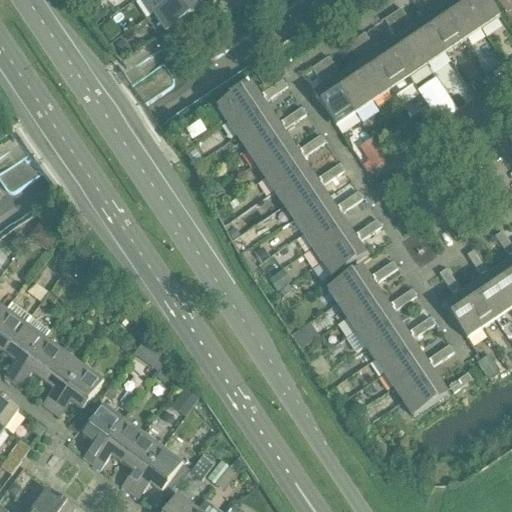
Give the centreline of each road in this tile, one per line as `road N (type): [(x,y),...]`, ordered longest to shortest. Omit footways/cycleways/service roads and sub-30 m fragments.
road 1 (secondary): [(356,511),(255,341),(27,0)]
road 2 (secondary): [(0,38),(316,511)]
road 3 (residential): [(511,169),(434,220),(395,162),(511,87)]
